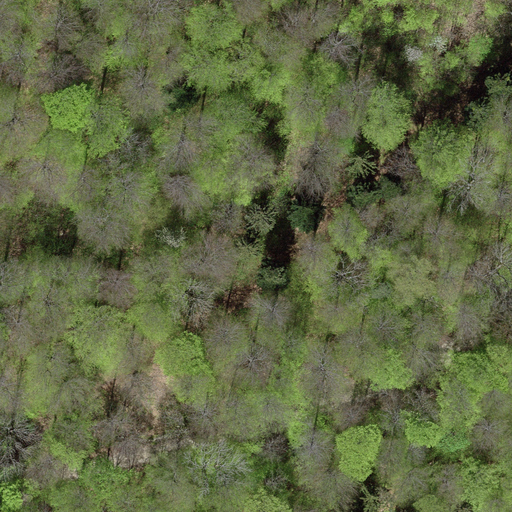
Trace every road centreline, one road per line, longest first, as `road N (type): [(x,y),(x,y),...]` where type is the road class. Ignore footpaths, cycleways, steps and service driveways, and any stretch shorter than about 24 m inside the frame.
road 1 (track): [(0,481),(197,329),(447,111),(511,78)]
road 2 (track): [(0,489),(272,424),(392,385),(470,336),(511,290)]
